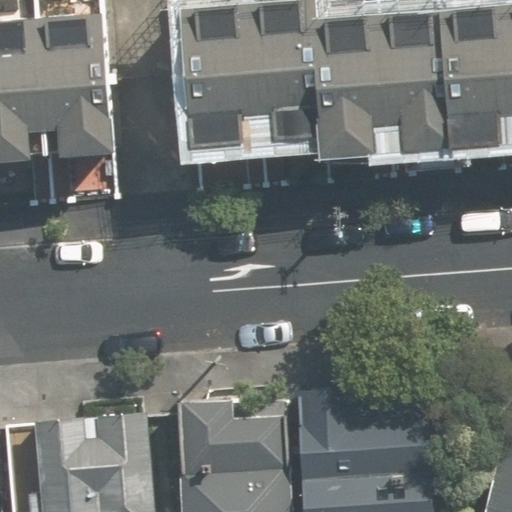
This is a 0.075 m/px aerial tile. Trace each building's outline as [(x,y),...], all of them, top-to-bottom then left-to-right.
[(0,0),(0,153),(116,144),(104,0),(0,0)] [(310,0),(179,0),(190,142),(321,132),(311,5),(310,0)] [(442,0),(383,0),(311,5),(322,150),(453,140),(442,0)] [(511,0),(442,0),(453,140),(511,135),(511,0)] [(433,511),(427,378),(298,385),(304,511),(433,511)] [(188,511),(288,511),(283,406),(235,408),(234,398),(183,400),(188,511)] [(511,511),(511,411),(508,411),(485,511),(511,511)] [(159,511),(155,412),(41,418),(46,511),(159,511)]
